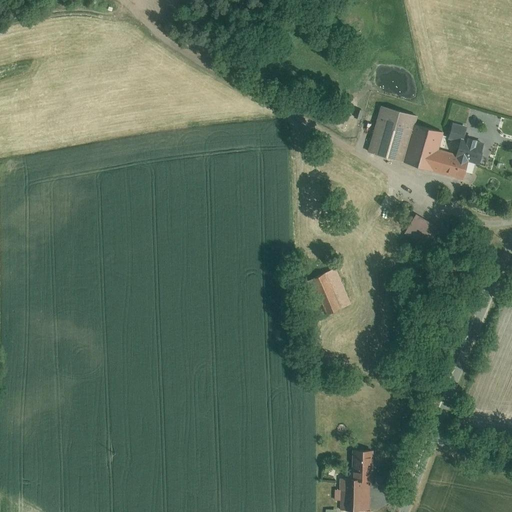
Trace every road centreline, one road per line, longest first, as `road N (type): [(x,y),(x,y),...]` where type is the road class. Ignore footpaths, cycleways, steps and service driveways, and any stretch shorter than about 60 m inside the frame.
road 1 (unclassified): [(511,221),(457,214),(258,92)]
road 2 (unclassified): [(511,247),(431,445)]
road 3 (track): [(258,92),(154,0)]
